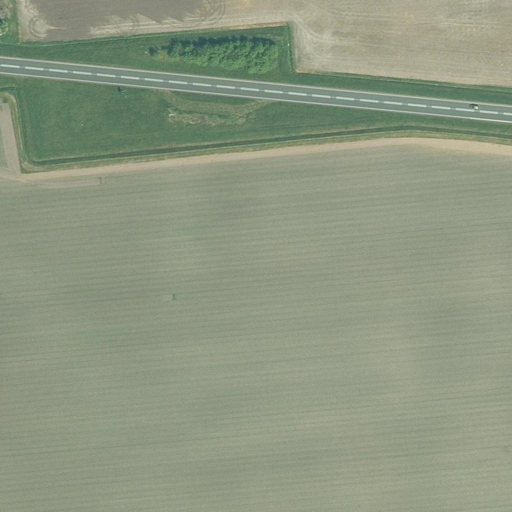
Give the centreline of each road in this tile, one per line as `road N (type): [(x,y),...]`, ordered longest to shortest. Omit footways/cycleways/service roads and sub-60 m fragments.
road 1 (track): [(0,94),(13,105),(23,159),(36,169),(404,133),(511,144)]
road 2 (trunk): [(511,115),(0,65)]
